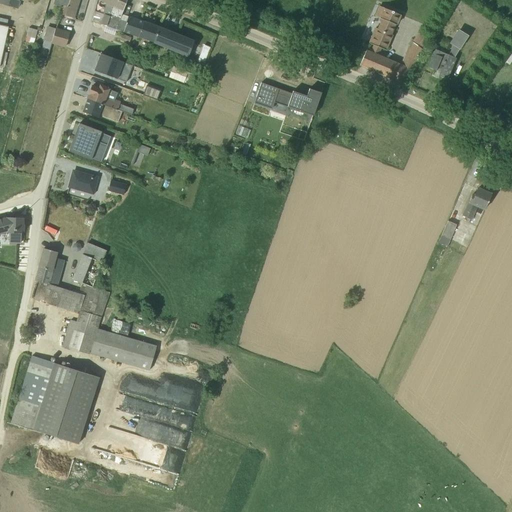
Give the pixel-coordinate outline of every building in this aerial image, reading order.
[(19,0),(0,0),(0,4),(15,8),(18,8),(19,0)] [(69,0),(66,7),(63,6),(61,14),(68,17),(73,17),(78,0),(69,0)] [(106,26),(114,0),(98,0),(106,3),(103,15),(94,11),(91,21),(100,24),(106,26)] [(125,0),(114,0),(106,26),(115,30),(125,0)] [(130,6),(125,5),(115,30),(136,38),(142,22),(127,16),(130,6)] [(400,16),(379,7),(374,16),(380,19),(376,29),(373,28),(367,42),(385,50),(392,35),(390,34),(394,25),(396,26),(400,16)] [(158,27),(142,22),(136,38),(151,44),(158,27)] [(54,29),(46,26),(41,47),(49,49),(54,29)] [(158,27),(151,44),(187,58),(192,42),(158,27)] [(33,43),(36,31),(27,28),(25,36),(26,36),(24,43),(31,45),(32,42),(33,43)] [(51,42),(64,47),(68,33),(54,29),(51,42)] [(453,57),(467,36),(466,35),(457,29),(448,44),(451,46),(447,55),(434,50),(427,67),(439,73),(438,76),(446,80),(455,58),(453,57)] [(401,83),(428,40),(417,33),(407,51),(402,57),(403,59),(402,59),(398,63),(365,50),(358,65),(401,83)] [(130,38),(120,35),(118,41),(128,44),(130,38)] [(100,54),(93,71),(125,83),(132,66),(100,54)] [(38,57),(35,67),(43,69),(45,60),(38,57)] [(187,72),(172,67),(168,77),(183,84),(187,72)] [(184,79),(183,82),(187,84),(187,85),(194,87),(197,76),(191,74),(188,81),(184,79)] [(255,96),(312,116),(320,93),(308,89),(305,98),(260,83),(255,96)] [(121,112),(130,115),(133,109),(118,104),(119,102),(106,97),(109,90),(99,86),(98,89),(91,86),(86,99),(121,112)] [(119,116),(121,112),(86,99),(81,112),(99,119),(100,117),(116,123),(119,116)] [(95,150),(103,153),(109,137),(99,133),(97,137),(89,134),(91,129),(79,124),(78,124),(72,139),(76,141),(72,153),(90,160),(95,150)] [(138,152),(147,155),(150,146),(140,144),(138,152)] [(68,186),(93,193),(97,178),(72,171),(68,186)] [(125,185),(110,181),(107,191),(122,195),(125,185)] [(471,195),(461,216),(470,219),(476,207),(483,210),(490,195),(476,189),(473,196),(471,195)] [(6,217),(0,219),(0,234),(5,233),(9,233),(9,242),(20,243),(20,231),(22,231),(23,218),(22,218),(22,215),(15,215),(15,218),(6,217)] [(455,225),(446,221),(437,244),(446,247),(455,225)] [(458,232),(454,241),(460,244),(464,234),(458,232)] [(148,371),(154,346),(98,328),(109,293),(92,287),(102,264),(100,263),(100,261),(101,261),(105,250),(86,242),(71,280),(80,283),(79,291),(72,289),(71,291),(57,286),(64,260),(63,260),(55,258),(57,253),(56,252),(43,248),(34,280),(38,281),(33,299),(77,314),(75,321),(69,320),(61,346),(89,355),(148,371)] [(9,423),(77,444),(78,444),(99,377),(31,355),(30,355),(9,423)]
